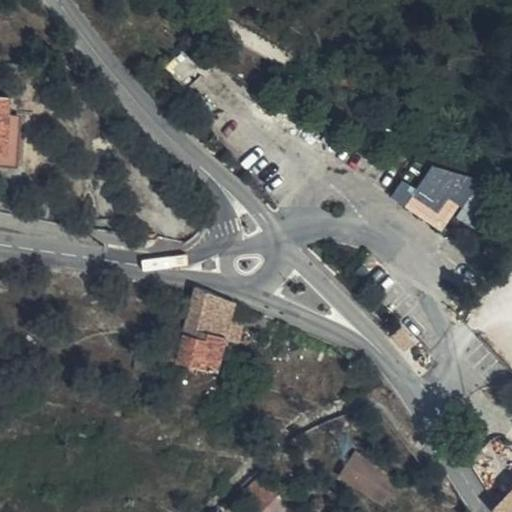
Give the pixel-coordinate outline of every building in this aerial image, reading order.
[(0,166),(18,168),(21,115),(11,114),(12,97),(0,96),(0,166)] [(418,184),(405,175),(393,193),(444,228),(476,181),(437,155),(418,184)] [(493,189),(477,180),(459,214),(475,223),(493,189)] [(198,287),(194,286),(176,358),(218,368),(226,338),(207,334),(216,294),(198,287)] [(230,299),(216,294),(207,334),(226,338),(235,301),(230,299)] [(412,336),(401,326),(392,337),(397,342),(402,347),(412,336)] [(390,510),(406,486),(356,449),(338,474),(390,510)] [(279,491),(262,472),(241,493),(258,510),(279,491)] [(511,511),(511,488),(497,504),(497,505),(503,511),(511,511)]
